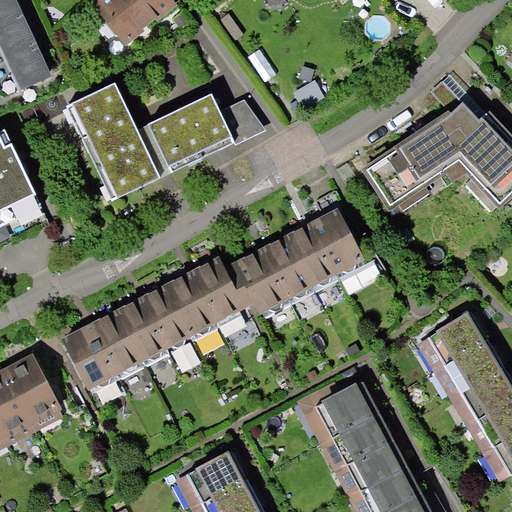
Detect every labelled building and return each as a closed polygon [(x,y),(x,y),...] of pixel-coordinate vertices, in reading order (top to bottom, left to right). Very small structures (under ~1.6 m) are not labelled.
[(0,0),(0,100),(54,74),(16,0),(0,0)] [(173,0),(98,0),(92,5),(127,47),(177,5),(173,0)] [(285,0),(268,0),(269,9),(287,7),(285,0)] [(511,197),(511,143),(450,78),(431,95),(456,116),(370,172),(393,206),(461,163),(500,208),(511,197)] [(115,86),(67,108),(112,203),(160,181),(115,86)] [(172,175),(233,144),(234,146),(266,131),(244,101),(219,112),(211,96),(148,127),(172,175)] [(5,131),(0,133),(0,229),(43,209),(5,131)] [(367,258),(344,211),(319,223),(342,271),(367,258)] [(317,284),(342,271),(319,223),(293,236),(317,284)] [(268,249),(293,296),(317,284),(293,236),(268,249)] [(241,263),(266,310),(293,296),(268,249),(241,263)] [(251,307),(229,261),(201,275),(224,320),(251,307)] [(224,320),(201,275),(176,287),(198,333),(224,320)] [(175,345),(198,333),(176,287),(152,299),(175,345)] [(149,359),(175,345),(152,299),(125,312),(149,359)] [(434,332),(454,363),(494,339),(474,307),(434,332)] [(122,373),(149,359),(125,312),(97,326),(122,373)] [(95,387),(122,373),(97,326),(71,340),(95,387)] [(494,339),(454,363),(470,391),(511,366),(494,339)] [(66,408),(42,361),(14,375),(38,423),(66,408)] [(511,367),(511,366),(470,391),(487,418),(511,402),(511,367)] [(38,423),(14,375),(0,382),(0,420),(9,438),(38,423)] [(371,380),(328,402),(345,435),(389,413),(371,380)] [(511,402),(487,418),(504,447),(511,442),(511,402)] [(389,413),(345,435),(358,463),(402,440),(389,413)] [(0,441),(9,438),(0,420),(0,441)] [(402,440),(358,463),(373,491),(417,468),(402,440)] [(238,451),(197,472),(212,501),(253,480),(238,451)] [(417,468),(373,491),(384,511),(397,511),(430,495),(417,468)] [(253,480),(212,501),(217,511),(261,511),(268,509),(253,480)] [(397,511),(439,511),(430,495),(397,511)]
